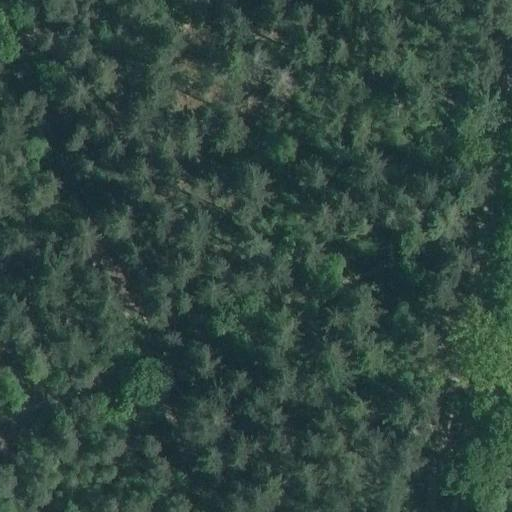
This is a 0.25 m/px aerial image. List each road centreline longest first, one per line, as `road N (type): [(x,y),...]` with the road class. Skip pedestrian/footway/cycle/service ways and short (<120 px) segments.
road 1 (track): [(433,511),(484,217)]
road 2 (unclassified): [(484,217),(511,74)]
